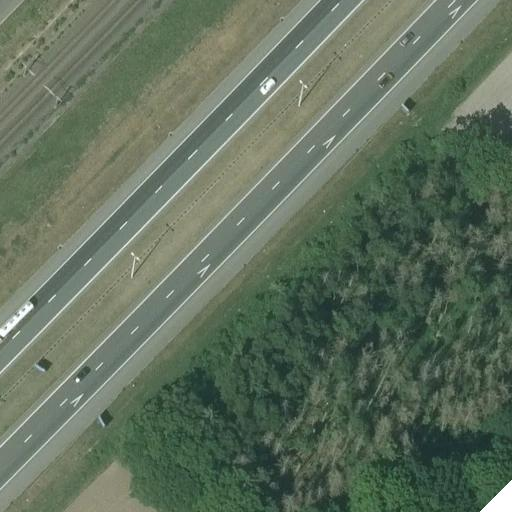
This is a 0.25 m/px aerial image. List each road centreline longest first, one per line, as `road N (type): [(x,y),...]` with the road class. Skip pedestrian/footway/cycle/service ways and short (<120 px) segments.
road 1 (motorway): [(0,469),(460,0)]
road 2 (motorway): [(363,0),(0,368)]
